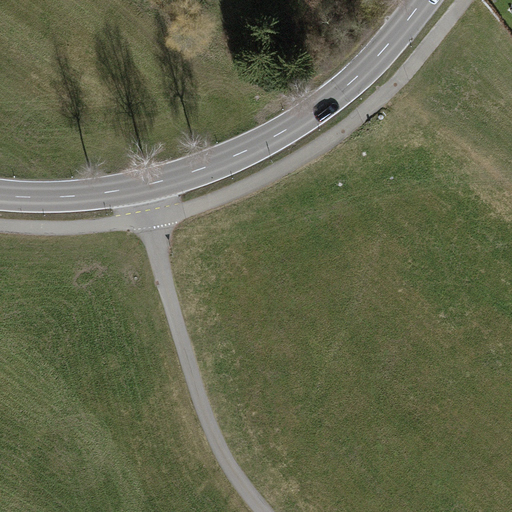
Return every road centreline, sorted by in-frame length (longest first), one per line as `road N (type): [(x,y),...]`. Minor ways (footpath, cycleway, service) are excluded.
road 1 (residential): [(144,186),(208,422),(264,511)]
road 2 (secondary): [(144,186),(245,152),(317,110),(424,0)]
road 3 (secondary): [(0,194),(56,197),(144,186)]
